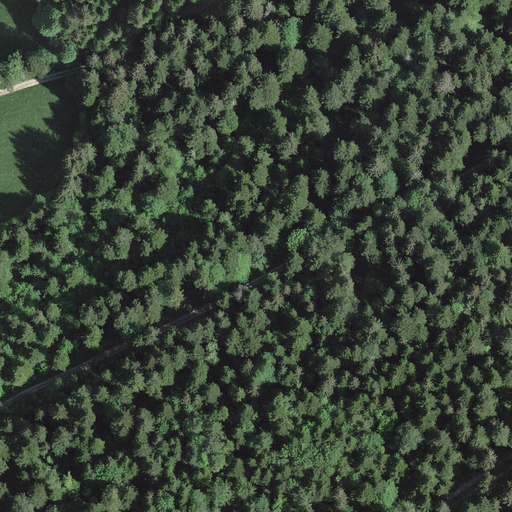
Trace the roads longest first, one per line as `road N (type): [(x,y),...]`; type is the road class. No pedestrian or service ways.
road 1 (track): [(511,149),(0,413)]
road 2 (track): [(0,87),(123,37)]
